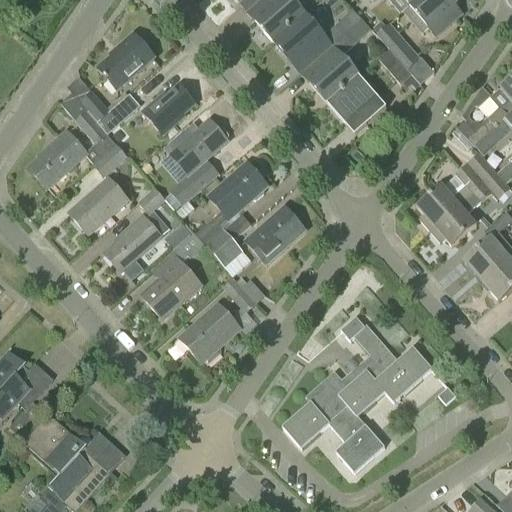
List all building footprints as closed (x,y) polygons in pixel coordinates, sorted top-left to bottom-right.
[(273,48),(277,45),(305,20),(287,0),(265,0),(258,7),(266,16),(254,26),(273,48)] [(409,10),(420,0),(369,0),(373,4),(377,0),(400,0),(409,10)] [(420,0),(409,10),(402,16),(421,37),(428,32),(436,41),(462,17),(454,8),(459,4),(454,0),(420,0)] [(332,51),(331,50),(305,20),(277,45),(294,65),(291,68),(292,69),(304,59),(312,68),(332,51)] [(326,109),(358,81),(340,60),(363,40),(357,34),(366,27),(362,23),(331,50),(332,51),(312,68),(320,77),(307,87),(308,88),(311,86),(329,106),(326,109)] [(376,39),(390,27),(386,30),(381,24),(372,31),(378,37),(376,38),(376,39)] [(406,75),(407,74),(420,62),(390,27),(376,39),(389,54),(388,55),(406,75)] [(154,63),(133,38),(117,52),(120,55),(112,63),(111,61),(97,74),(116,96),(154,63)] [(420,89),(407,74),(406,75),(388,55),(379,63),(400,88),(402,87),(407,92),(411,88),(415,93),(420,89)] [(358,81),(326,109),(327,109),(330,107),(348,127),(345,129),(345,130),(357,120),(366,130),(385,113),(358,81)] [(469,128),(461,135),(474,150),(496,130),(495,130),(511,114),(511,81),(491,100),(482,89),(461,119),(469,128)] [(193,108),(177,89),(167,99),(163,96),(141,116),(160,138),(193,108)] [(109,117),(129,99),(125,95),(106,112),(91,95),(80,105),(88,114),(87,115),(97,127),(109,117)] [(109,117),(119,127),(138,110),(129,99),(109,117)] [(511,114),(495,130),(496,130),(502,138),(511,129),(511,114)] [(97,128),(97,127),(87,115),(75,125),(95,148),(106,138),(97,128)] [(154,193),(169,209),(175,216),(219,179),(206,163),(226,146),(225,145),(227,140),(221,133),(217,135),(208,125),(169,159),(189,181),(170,198),(161,187),(154,193)] [(47,193),(85,159),(64,135),(47,150),(48,152),(27,170),(47,193)] [(95,148),(91,152),(100,162),(115,148),(106,138),(95,148)] [(104,182),(127,161),(116,148),(115,148),(100,162),(92,169),(104,182)] [(428,236),(496,177),(479,157),(455,178),(465,190),(452,202),(441,191),(416,213),(423,221),(418,225),(428,236)] [(511,164),(497,176),(507,187),(511,182),(511,164)] [(256,204),(263,197),(263,193),(266,190),(246,167),(208,201),(221,216),(228,224),(251,204),(256,204)] [(496,177),(428,236),(439,248),(444,244),(451,252),(476,229),(466,218),(490,197),(497,204),(510,192),(496,177)] [(88,240),(127,205),(108,184),(88,201),(89,203),(70,220),(88,240)] [(164,213),(169,209),(154,193),(138,207),(148,219),(160,208),(164,213)] [(266,269),(286,252),(285,249),(302,234),(283,212),(244,244),(266,269)] [(221,216),(196,238),(204,248),(214,260),(233,245),(251,229),(242,219),(240,221),(224,235),(222,232),(220,230),(228,224),(221,216)] [(120,277),(161,241),(142,219),(124,236),(125,237),(103,257),(120,277)] [(182,263),(201,246),(182,226),(164,243),(182,263)] [(481,287),(508,263),(490,243),(464,266),(481,287)] [(233,245),(214,260),(224,272),(243,257),(237,250),(233,245)] [(511,268),(508,263),(481,287),(498,306),(511,293),(511,268)] [(180,308),(200,290),(179,265),(140,299),(160,321),(177,306),(180,308)] [(245,317),(256,308),(233,282),(222,291),(245,317)] [(209,368),(220,357),(220,354),(219,351),(220,350),(218,348),(237,331),(217,308),(177,342),(201,368),(203,366),(204,368),(209,368)] [(364,333),(355,323),(340,336),(349,347),(353,344),(369,361),(341,386),(333,377),(305,402),(309,407),(281,431),(301,453),(329,429),(345,448),(335,456),(354,478),(384,452),(358,421),(384,398),(393,408),(431,374),(412,353),(397,366),(366,331),(364,333)] [(0,423),(15,406),(24,414),(8,432),(18,441),(41,416),(31,406),(35,400),(18,386),(27,375),(26,374),(5,355),(0,360),(0,423)] [(445,408),(455,400),(447,391),(438,399),(445,408)] [(63,511),(64,511),(66,511),(73,511),(99,483),(106,475),(107,474),(83,453),(46,420),(20,448),(60,484),(48,497),(42,504),(46,508),(42,511),(63,511)] [(491,511),(480,501),(470,511),(491,511)]
